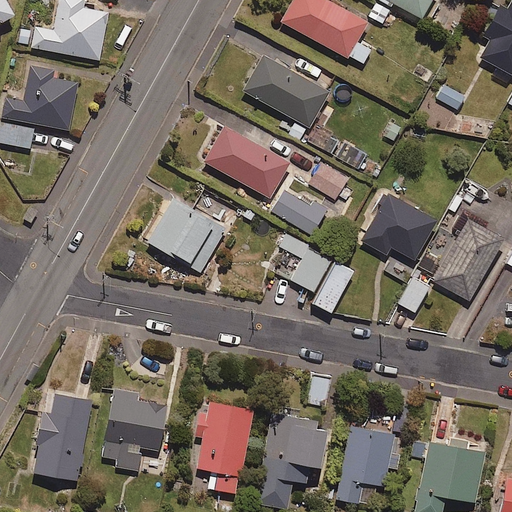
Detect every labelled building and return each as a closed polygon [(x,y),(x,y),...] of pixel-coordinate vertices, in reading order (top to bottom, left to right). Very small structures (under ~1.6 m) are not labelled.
[(0,0),(0,16),(10,11),(3,0),(0,0)] [(77,0),(54,0),(49,25),(32,22),(31,29),(18,26),(15,41),(96,56),(104,7),(77,3),(77,0)] [(365,17),(332,0),(286,0),(272,27),(286,35),(292,25),(360,62),(369,47),(353,38),(365,17)] [(389,7),(372,0),(370,0),(365,13),(384,21),(389,7)] [(391,0),(419,15),(427,0),(391,0)] [(511,71),(511,0),(505,0),(503,4),(495,0),(478,31),(487,36),(477,54),(511,73),(511,71)] [(326,88),(258,50),(239,85),(293,115),(285,130),(298,138),(326,88)] [(47,64),(26,60),(19,96),(1,93),(0,100),(0,113),(65,126),(74,77),(45,72),(47,64)] [(463,94),(441,83),(435,97),(456,108),(463,94)] [(31,126),(0,119),(0,140),(27,146),(31,126)] [(287,159),(219,121),(199,156),(267,195),(287,159)] [(308,125),(301,137),(325,151),(332,139),(308,125)] [(345,175),(318,160),(305,184),(333,199),(345,175)] [(322,207),(279,185),(267,210),(309,232),(322,207)] [(434,215),(382,187),(355,236),(380,250),(384,241),(412,256),(434,215)] [(223,225),(167,194),(144,234),(200,266),(223,225)] [(501,235),(464,214),(439,259),(425,252),(415,269),(466,297),(501,235)] [(350,267),(281,230),(275,242),(299,255),(288,275),(314,289),(308,299),(327,310),(350,267)] [(434,288),(410,275),(396,300),(420,314),(434,288)] [(330,377),(311,373),(305,403),(324,407),(330,377)] [(134,388),(107,384),(95,462),(136,468),(140,444),(155,446),(161,401),(132,397),(134,388)] [(88,393),(47,386),(44,405),(35,404),(28,442),(33,443),(29,468),(74,476),(88,393)] [(249,403),(204,395),(201,407),(195,406),(190,432),(198,434),(193,464),(199,465),(196,485),(234,491),(249,403)] [(392,410),(349,403),(333,496),(372,502),(379,463),(394,465),(396,449),(386,448),(392,410)] [(321,415),(268,407),(255,501),(285,505),(288,476),(303,478),(305,459),(315,461),(321,415)] [(480,444),(423,435),(410,511),(438,511),(442,493),(471,498),(480,444)] [(511,511),(511,465),(502,464),(494,511),(511,511)]
